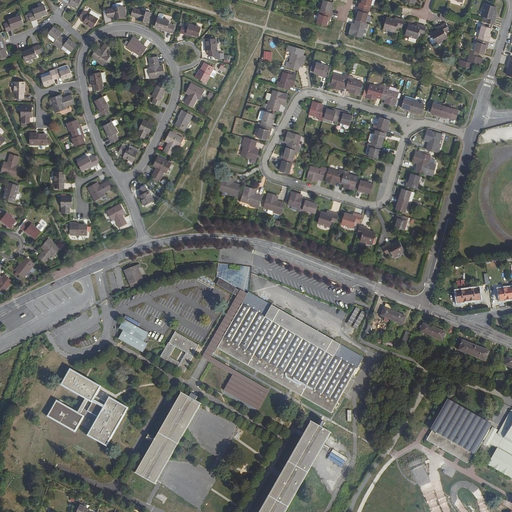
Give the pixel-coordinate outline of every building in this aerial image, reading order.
[(66,0),(64,3),(68,5),(69,4),(71,5),(76,8),(80,0),(66,0)] [(321,0),(319,10),(329,13),(331,8),(330,7),(331,2),(324,0),(321,0)] [(361,0),(360,7),(370,10),(373,0),(361,0)] [(494,15),(495,12),(496,6),(484,3),(481,15),(487,17),(485,23),(493,25),(496,16),(494,15)] [(114,16),(115,18),(125,17),(123,6),(113,8),(113,7),(106,8),(108,17),(114,16)] [(31,21),(36,19),(36,18),(42,16),(47,14),(45,7),(33,11),(33,9),(27,11),(31,21)] [(139,18),(139,20),(149,23),(152,13),(141,10),(142,9),(135,7),(133,16),(139,18)] [(370,10),(360,7),(357,15),(358,15),(357,20),(367,23),(370,10)] [(84,23),(93,28),(98,19),(100,15),(91,10),(89,14),(83,11),(79,18),(85,21),(84,23)] [(327,21),(329,13),(319,10),(315,23),(324,25),(326,20),(327,21)] [(3,22),(7,31),(12,29),(12,28),(23,24),(21,17),(9,21),(9,20),(3,22)] [(155,27),(163,29),(168,30),(168,31),(173,33),(175,26),(169,24),(170,22),(163,19),(159,18),(158,18),(155,27)] [(399,26),(403,27),(405,20),(395,18),(395,20),(386,18),(383,28),(396,32),(399,26)] [(367,23),(357,20),(355,26),(353,26),(350,34),(363,38),(366,28),(368,28),(369,24),(367,23)] [(448,29),(445,23),(436,27),(437,29),(430,33),(436,43),(447,37),(444,31),(448,29)] [(189,24),(188,27),(182,26),(180,33),(186,34),(186,33),(198,37),(201,28),(189,24)] [(425,34),(427,27),(417,24),(417,26),(409,24),(405,35),(418,38),(420,33),(425,34)] [(478,38),(488,41),(490,37),(488,37),(489,33),(490,28),(481,26),(478,38)] [(57,46),(63,39),(59,36),(61,34),(53,28),(51,30),(49,28),(46,33),(48,35),(55,41),(53,43),(52,45),(56,48),(57,46)] [(55,41),(48,35),(46,37),(53,43),(55,41)] [(126,46),(141,56),(147,48),(137,41),(138,40),(133,37),(129,43),(126,41),(125,43),(127,45),(126,46)] [(487,46),(488,41),(478,38),(474,51),(478,53),(483,54),(485,49),(486,45),(487,46)] [(66,42),(63,39),(57,46),(61,50),(69,56),(76,47),(68,40),(66,42)] [(216,49),(216,39),(205,39),(206,50),(208,50),(208,56),(216,55),(215,50),(216,49)] [(105,42),(101,47),(103,48),(102,50),(100,49),(97,47),(90,56),(103,65),(109,56),(107,55),(113,47),(105,42)] [(39,43),(33,45),(33,46),(27,48),(22,50),(25,59),(36,55),(36,53),(42,51),(39,43)] [(5,44),(0,45),(0,61),(8,58),(5,49),(7,48),(5,44)] [(459,66),(472,70),(474,63),(481,65),(483,58),(477,56),(478,53),(474,51),(471,51),(469,55),(468,61),(461,60),(459,66)] [(286,62),(285,66),(297,70),(299,64),(302,65),(305,56),(291,52),(288,62),(286,62)] [(163,65),(160,66),(157,66),(157,64),(159,64),(158,57),(149,58),(151,67),(148,68),(150,78),(165,76),(163,65)] [(214,67),(205,62),(199,74),(198,73),(196,77),(206,83),(214,67)] [(314,66),(311,66),(309,70),(318,73),(317,74),(326,76),(329,66),(315,62),(314,66)] [(58,67),(54,69),(57,77),(62,76),(63,78),(72,75),(69,67),(60,71),(58,67)] [(57,77),(54,69),(49,70),(50,74),(46,76),(41,77),(44,85),(54,81),(53,79),(57,77)] [(275,80),(274,85),(286,88),(288,82),(291,83),(294,74),(281,70),(278,81),(275,80)] [(101,83),(102,83),(100,72),(90,74),(92,85),(94,84),(95,91),(103,89),(101,83)] [(345,88),(349,76),(345,75),(344,77),(334,73),(330,87),(339,90),(340,87),(341,87),(345,88)] [(353,77),(349,76),(345,88),(349,89),(351,90),(350,93),(359,95),(363,82),(353,79),(353,77)] [(22,92),(25,92),(25,82),(13,81),(13,92),(14,92),(14,98),(22,98),(22,92)] [(186,93),(190,94),(192,95),(191,97),(189,96),(185,103),(193,107),(197,99),(200,100),(205,90),(191,84),(186,93)] [(367,91),(364,90),(362,97),(374,100),(375,97),(377,98),(381,99),(385,86),(380,85),(380,87),(369,84),(367,91)] [(159,106),(161,102),(161,101),(160,101),(163,96),(166,89),(165,89),(159,86),(158,85),(152,97),(154,98),(152,103),(159,106)] [(389,87),(385,86),(381,99),(385,100),(386,101),(386,104),(395,106),(399,93),(388,90),(389,87)] [(266,99),(264,107),(276,110),(279,101),(282,102),(285,93),(270,89),(267,99),(266,99)] [(71,95),(64,98),(65,100),(63,101),(62,99),(61,95),(51,99),(56,113),(66,109),(65,107),(74,104),(71,95)] [(109,107),(106,102),(103,97),(95,101),(101,111),(100,112),(103,117),(110,114),(106,108),(109,107)] [(404,99),(400,98),(399,104),(402,105),(401,107),(406,109),(406,110),(411,111),(414,101),(404,98),(404,99)] [(323,118),(326,108),(321,107),(319,106),(320,103),(312,101),(308,114),(319,117),(318,119),(322,121),(323,118)] [(414,101),(411,111),(417,113),(417,112),(422,113),(425,104),(414,101)] [(440,116),(443,106),(433,103),(430,112),(435,113),(435,115),(440,116)] [(22,123),(23,123),(27,123),(30,123),(30,117),(33,117),(33,106),(22,106),(22,116),(22,123)] [(456,110),(443,106),(440,116),(446,118),(446,117),(453,119),(456,110)] [(336,121),(339,111),(336,109),(335,111),(331,110),(331,109),(326,108),(323,118),(336,121)] [(192,115),(182,110),(180,115),(181,115),(175,126),(185,130),(192,115)] [(256,123),(267,126),(268,122),(267,122),(268,118),(268,117),(270,113),(260,110),(257,118),(256,123)] [(348,125),(349,125),(352,116),(343,113),(343,111),(339,111),(336,121),(340,122),(339,126),(343,127),(344,128),(346,129),(348,128),(348,125)] [(385,123),(386,119),(377,116),(373,129),(384,132),(386,124),(385,123)] [(72,134),(83,130),(82,127),(79,127),(77,120),(67,123),(69,131),(71,130),(72,134)] [(137,135),(144,138),(147,133),(149,133),(153,124),(144,120),(139,129),(140,130),(137,135)] [(118,132),(115,127),(112,122),(112,121),(104,126),(110,136),(109,137),(112,142),(118,139),(116,133),(118,132)] [(266,130),(267,126),(256,123),(252,135),(262,138),(263,133),(264,129),(266,130)] [(381,140),(384,132),(373,129),(369,142),(378,145),(380,140),(381,140)] [(425,148),(437,152),(440,144),(438,144),(441,133),(427,129),(424,138),(428,139),(425,148)] [(84,135),(83,130),(72,134),(74,138),(72,139),(75,146),(85,142),(82,136),(84,135)] [(165,141),(168,143),(170,144),(169,146),(167,145),(164,151),(171,155),(176,147),(178,148),(183,139),(169,132),(165,141)] [(300,135),(287,132),(284,140),(288,141),(287,143),(286,147),(296,150),(298,151),(300,146),(297,146),(300,135)] [(48,140),(47,135),(35,134),(35,133),(30,133),(30,145),(47,145),(47,144),(51,144),(51,140),(48,140)] [(253,150),(256,141),(243,137),(241,145),(243,145),(240,155),(254,160),(257,151),(253,150)] [(377,153),(380,145),(378,145),(369,142),(366,141),(364,145),(368,146),(365,155),(375,157),(376,153),(377,153)] [(133,162),(137,153),(128,148),(128,149),(122,146),(119,153),(124,155),(123,157),(133,162)] [(296,150),(286,147),(284,152),(283,152),(281,160),(292,163),(296,150)] [(415,170),(427,174),(429,166),(428,165),(430,155),(416,151),(414,160),(417,161),(415,170)] [(9,164),(7,164),(4,163),(1,172),(15,176),(18,167),(16,166),(18,157),(10,154),(8,161),(10,162),(9,164)] [(78,163),(82,171),(92,165),(93,167),(99,164),(95,157),(90,160),(89,158),(78,163)] [(153,167),(156,168),(158,169),(157,171),(155,170),(152,176),(159,180),(163,172),(166,173),(171,163),(158,157),(153,167)] [(292,163),(281,160),(279,165),(281,165),(279,170),(289,173),(292,163)] [(319,179),(322,180),(326,167),(322,166),(321,169),(311,166),(307,179),(316,182),(317,179),(319,179)] [(337,182),(340,183),(344,170),(340,169),(339,172),(329,169),(325,182),(334,185),(335,181),(337,182)] [(344,170),(340,183),(344,184),(346,184),(345,188),(354,190),(358,177),(348,174),(348,171),(344,170)] [(55,188),(63,188),(63,182),(65,182),(65,172),(54,172),(54,182),(55,182),(55,188)] [(406,186),(417,189),(421,176),(411,173),(410,178),(409,177),(406,186)] [(229,195),(237,197),(240,185),(231,183),(229,182),(231,178),(224,176),(219,190),(229,193),(229,195)] [(365,192),(370,193),(373,183),(360,179),(357,190),(365,193),(365,192)] [(108,181),(102,184),(103,186),(101,187),(100,186),(98,182),(89,187),(96,200),(105,195),(103,193),(112,188),(108,181)] [(5,199),(14,202),(18,186),(8,182),(7,187),(8,187),(5,199)] [(251,205),(258,207),(262,195),(253,192),(252,192),(253,188),(245,186),(241,201),(251,203),(251,205)] [(139,197),(144,206),(154,201),(148,191),(147,192),(144,187),(138,190),(141,196),(139,197)] [(400,193),(398,199),(409,202),(412,191),(403,188),(402,194),(400,193)] [(302,211),(305,199),(300,197),(300,194),(292,191),(288,205),(298,208),(298,210),(301,211),(302,211)] [(281,214),(285,201),(276,198),(274,198),(275,194),(268,192),(264,207),(274,210),(274,212),(281,214)] [(62,213),(70,213),(70,207),(72,207),(72,196),(62,196),(61,207),(62,207),(62,213)] [(314,201),(305,199),(302,211),(303,212),(303,210),(315,213),(318,204),(313,202),(314,201)] [(409,202),(398,199),(397,204),(398,204),(397,209),(406,212),(409,202)] [(127,223),(123,217),(121,218),(120,216),(122,215),(125,213),(120,204),(107,211),(112,220),(115,219),(119,227),(127,223)] [(5,215),(0,211),(0,221),(1,220),(11,228),(16,221),(6,213),(5,215)] [(332,221),(336,223),(339,214),(330,212),(329,215),(321,212),(317,223),(330,227),(332,221)] [(360,223),(362,215),(353,212),(352,216),(344,213),(341,224),(354,227),(355,222),(360,223)] [(405,230),(409,217),(398,214),(396,222),(397,222),(396,227),(405,230)] [(30,226),(25,222),(20,228),(25,232),(26,231),(35,238),(41,231),(31,224),(30,226)] [(87,224),(70,224),(70,235),(87,235),(87,224)] [(359,225),(357,233),(362,235),(360,241),(373,244),(376,234),(368,231),(369,228),(359,225)] [(42,247),(44,249),(46,250),(44,252),(43,251),(39,257),(45,262),(51,255),(53,256),(60,249),(48,239),(42,247)] [(393,257),(394,256),(405,250),(400,241),(393,245),(391,242),(382,246),(386,253),(390,251),(392,255),(393,257)] [(34,264),(27,258),(19,267),(18,266),(15,270),(24,277),(34,264)] [(124,271),(131,288),(145,282),(139,269),(141,268),(140,265),(124,271)] [(5,275),(2,278),(1,280),(0,278),(0,276),(0,277),(0,276),(0,290),(3,293),(12,282),(5,275)] [(500,301),(511,299),(510,287),(498,289),(500,301)] [(480,290),(468,292),(470,304),(481,302),(480,290)] [(470,304),(468,292),(456,293),(458,305),(470,304)] [(361,359),(247,293),(234,315),(230,313),(224,323),(228,326),(216,348),(254,369),(256,371),(287,389),(290,390),(330,413),(342,392),(345,394),(353,381),(350,379),(361,359)] [(347,324),(353,326),(360,309),(354,307),(347,324)] [(380,315),(391,320),(394,311),(383,307),(380,315)] [(358,329),(365,312),(361,310),(353,327),(358,329)] [(394,311),(391,320),(402,324),(406,316),(394,311)] [(122,329),(117,339),(143,352),(147,343),(144,341),(148,332),(137,326),(139,323),(125,315),(119,327),(122,329)] [(420,331),(431,336),(435,328),(423,323),(420,331)] [(435,328),(431,336),(442,340),(445,332),(435,328)] [(192,357),(198,345),(175,332),(169,343),(168,342),(159,358),(166,363),(175,347),(186,353),(177,369),(184,373),(193,357),(192,357)] [(458,350),(472,355),(476,346),(462,340),(458,350)] [(476,346),(472,355),(485,361),(489,351),(476,346)] [(179,362),(170,358),(168,361),(177,366),(179,362)] [(101,387),(70,369),(60,385),(85,399),(77,412),(57,400),(47,416),(76,432),(85,416),(81,413),(88,401),(92,403),(87,411),(97,417),(87,435),(106,447),(129,408),(109,397),(104,406),(93,399),(101,387)] [(192,399),(189,397),(181,392),(135,473),(155,483),(200,403),(192,399)] [(492,425),(448,398),(430,427),(433,429),(430,433),(427,439),(466,463),(472,453),(475,454),(483,440),(485,441),(486,440),(488,441),(492,443),(491,445),(497,449),(487,466),(511,480),(511,409),(497,434),(496,433),(497,431),(492,428),(491,430),(490,429),(492,425)] [(320,426),(317,425),(311,421),(259,511),(285,511),(330,433),(320,426)] [(333,449),(327,458),(341,467),(347,458),(333,449)]
